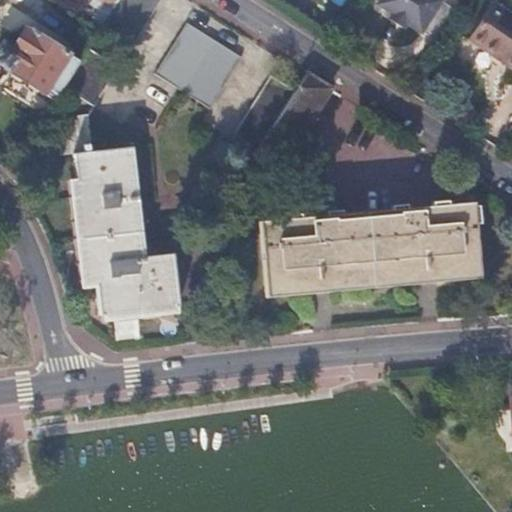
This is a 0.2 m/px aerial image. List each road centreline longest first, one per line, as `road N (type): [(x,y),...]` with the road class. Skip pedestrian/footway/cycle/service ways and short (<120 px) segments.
road 1 (tertiary): [(59,385),(511,341)]
road 2 (residential): [(511,180),(237,0)]
road 3 (residential): [(0,198),(33,266),(59,385)]
